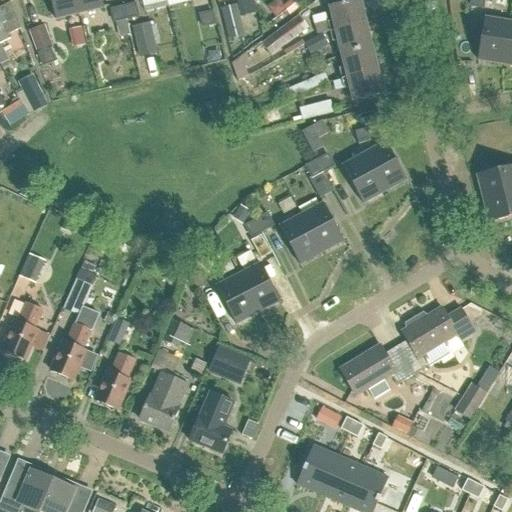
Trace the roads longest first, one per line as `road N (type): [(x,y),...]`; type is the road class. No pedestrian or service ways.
road 1 (residential): [(237,503),(298,365),(317,340),(459,255)]
road 2 (residential): [(237,503),(0,402)]
road 3 (residential): [(459,255),(428,115)]
